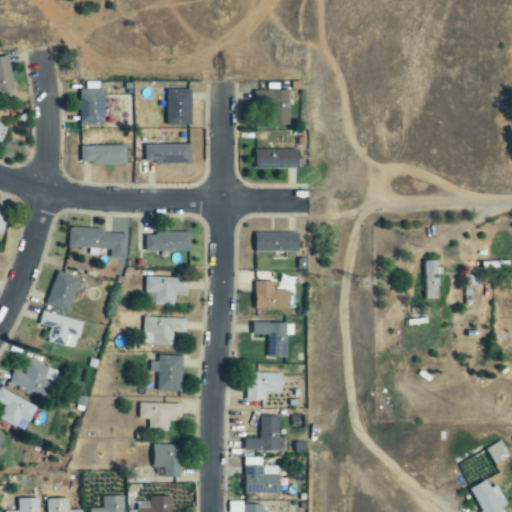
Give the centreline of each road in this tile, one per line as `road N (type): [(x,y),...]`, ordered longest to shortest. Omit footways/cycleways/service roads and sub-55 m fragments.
road 1 (residential): [(212,511),(222,90)]
road 2 (residential): [(0,326),(28,262),(45,193),(42,60)]
road 3 (residential): [(511,202),(396,203),(379,195),(394,170),(498,203)]
road 4 (residential): [(263,201),(111,202),(0,179)]
